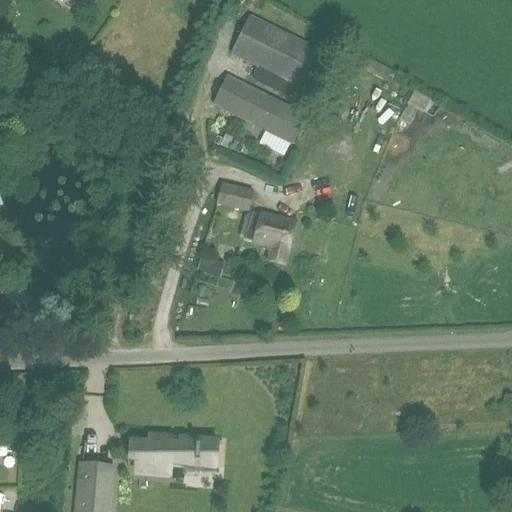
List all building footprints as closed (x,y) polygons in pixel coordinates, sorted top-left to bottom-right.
[(326,55),(249,17),(230,56),(255,69),(250,81),(300,106),(326,55)] [(228,19),(222,36),(232,40),(238,23),(228,19)] [(392,73),(371,62),(366,72),(387,83),(392,73)] [(213,106),(290,145),(304,117),(227,78),(213,106)] [(253,192),(221,184),(216,205),(247,213),(253,192)] [(268,250),(265,261),(284,266),(295,223),(259,214),(250,212),(243,241),(252,243),(251,246),(268,250)] [(202,259),(198,271),(208,273),(211,262),(202,259)] [(128,439),(126,463),(134,464),(132,474),(171,478),(172,467),(217,472),(220,440),(148,433),(147,441),(128,439)] [(0,434),(0,446),(17,446),(17,434),(0,434)] [(78,464),(73,511),(109,511),(114,467),(78,464)] [(0,493),(13,493),(13,481),(0,481),(0,493)]
